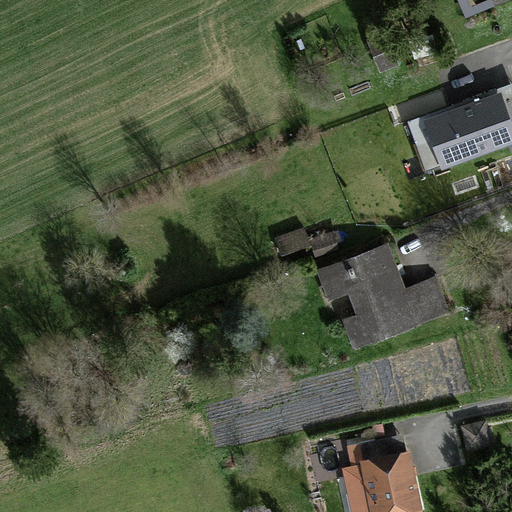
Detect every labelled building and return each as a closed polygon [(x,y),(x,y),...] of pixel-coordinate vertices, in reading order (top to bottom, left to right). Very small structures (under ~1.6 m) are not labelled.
[(511,0),(488,0),(492,8),(511,0)] [(511,149),(511,87),(423,121),(444,176),(511,149)] [(298,230),(273,238),(278,252),(302,244),(298,230)] [(380,249),(314,272),(323,297),(348,289),(357,315),(346,319),(354,343),(442,313),(431,282),(396,294),(380,249)] [(485,420),(460,424),(465,451),(490,447),(485,420)] [(359,460),(360,464),(356,465),(356,466),(342,469),(349,511),(421,511),(410,450),(359,460)]
